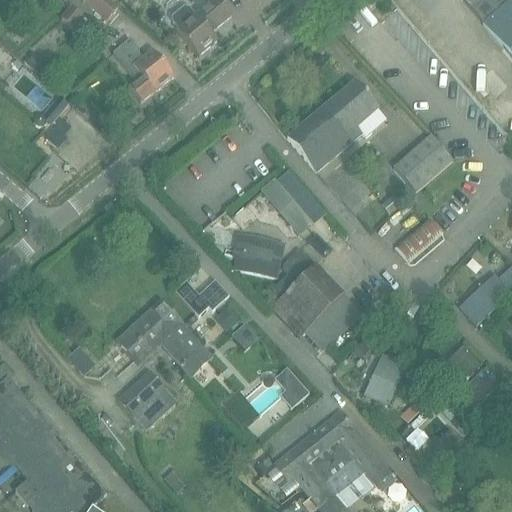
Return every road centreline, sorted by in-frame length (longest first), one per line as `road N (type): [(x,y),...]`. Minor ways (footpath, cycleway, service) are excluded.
road 1 (unknown): [(121,168),(438,511)]
road 2 (tertiary): [(48,229),(324,0)]
road 3 (unknown): [(0,354),(126,511)]
road 4 (unknown): [(511,96),(437,0)]
